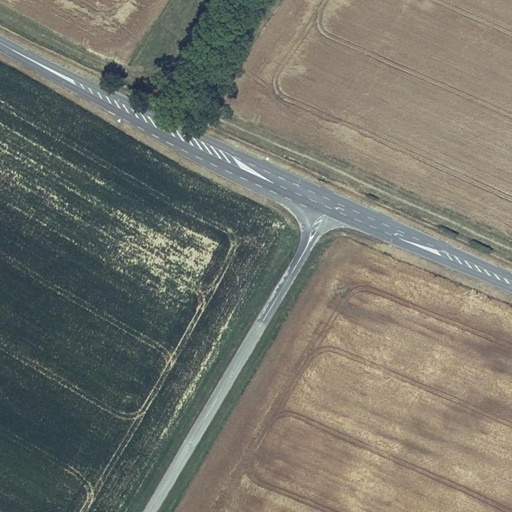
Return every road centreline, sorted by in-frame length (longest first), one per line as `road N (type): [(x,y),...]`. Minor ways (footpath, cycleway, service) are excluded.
road 1 (tertiary): [(0,43),(159,134),(511,289)]
road 2 (tertiary): [(511,277),(0,42)]
road 3 (track): [(167,122),(233,0)]
